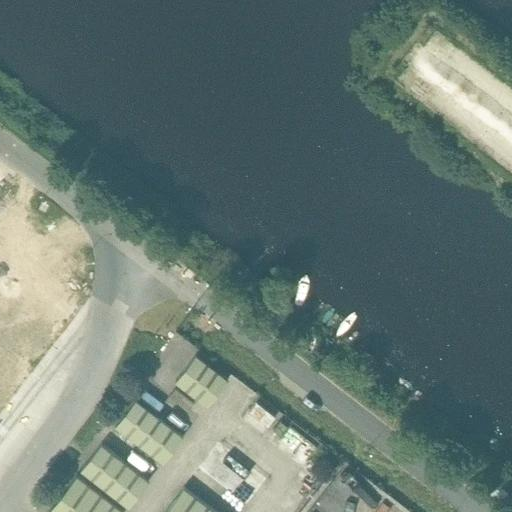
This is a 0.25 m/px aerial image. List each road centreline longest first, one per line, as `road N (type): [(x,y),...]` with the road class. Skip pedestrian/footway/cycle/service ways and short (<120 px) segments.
road 1 (unclassified): [(472,511),(199,301)]
road 2 (unknown): [(263,511),(282,486),(282,457),(229,423),(212,432),(147,511)]
